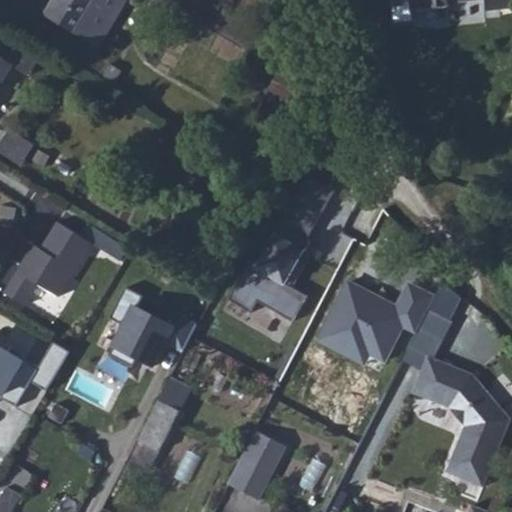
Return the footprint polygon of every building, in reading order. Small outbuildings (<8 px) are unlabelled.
[(106,35),(127,0),(52,0),(43,14),(80,36),(88,24),(106,35)] [(411,10),(410,0),(393,0),(396,22),(412,20),(411,10)] [(480,0),(410,0),(411,10),(449,6),(449,3),(480,0)] [(511,8),(511,0),(485,0),(487,11),(511,8)] [(99,47),(106,35),(88,24),(80,36),(99,47)] [(0,85),(13,65),(30,76),(38,62),(0,38),(0,85)] [(318,78),(292,63),(289,69),(287,71),(313,87),(318,78)] [(114,82),(121,71),(110,64),(103,75),(114,82)] [(266,95),(271,98),(273,95),(299,110),(294,119),(304,125),(329,84),(318,78),(313,87),(287,71),(289,69),(283,65),(266,95)] [(299,110),(273,95),(271,98),(268,104),(294,119),(299,110)] [(0,150),(22,164),(33,146),(10,131),(0,148),(0,150)] [(258,300),(292,319),(306,295),(287,284),(340,189),(304,169),(231,299),(252,311),(258,300)] [(34,246),(5,294),(25,307),(39,285),(60,298),(93,244),(58,223),(49,238),(54,240),(46,253),(34,246)] [(347,282),(317,340),(364,363),(372,355),(385,362),(403,326),(416,332),(435,295),(412,284),(400,309),(347,282)] [(121,325),(110,348),(139,363),(155,330),(172,338),(178,324),(140,306),(145,296),(126,287),(110,320),(121,325)] [(449,313),(456,299),(440,290),(435,295),(433,304),(449,313)] [(40,369),(0,346),(0,394),(19,405),(40,369)] [(467,426),(448,472),(484,487),(511,419),(475,374),(430,355),(422,375),(440,382),(433,399),(451,407),(467,426)] [(440,382),(422,375),(415,392),(433,399),(440,382)] [(181,411),(193,387),(171,376),(159,400),(160,401),(181,411)] [(160,451),(181,411),(160,401),(141,440),(160,451)] [(260,500),(287,446),(256,430),(228,484),(260,500)] [(160,451),(141,440),(130,462),(149,472),(160,451)] [(0,511),(11,511),(21,496),(7,487),(1,497),(0,497),(0,511)]
